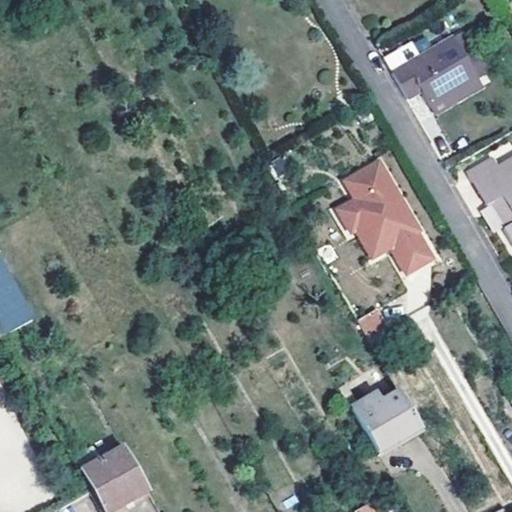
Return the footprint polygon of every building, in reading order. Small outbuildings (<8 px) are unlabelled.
[(472,47),(465,35),(455,40),(463,53),(472,47)] [(463,53),(455,40),(393,76),(408,101),(421,94),(430,109),(479,81),(463,53)] [(489,75),(472,47),(463,53),(479,81),(489,75)] [(511,161),(498,170),(493,161),(469,175),(487,208),(490,206),(504,198),(511,212),(511,226),(505,231),(511,243),(511,161)] [(378,162),(344,182),(355,200),(337,211),(350,233),(355,230),(368,223),(384,251),(389,248),(405,275),(431,260),(416,233),(418,232),(378,162)] [(511,212),(504,198),(490,206),(505,231),(511,226),(511,212)] [(368,223),(355,230),(371,259),(384,251),(368,223)] [(0,253),(0,332),(33,315),(0,253)] [(358,320),(370,342),(381,336),(368,314),(358,320)] [(378,456),(422,431),(400,393),(382,404),(377,396),(351,410),(378,456)] [(72,459),(80,474),(98,465),(89,450),(72,459)] [(98,465),(80,474),(91,494),(100,511),(115,511),(148,494),(124,450),(98,465)]
